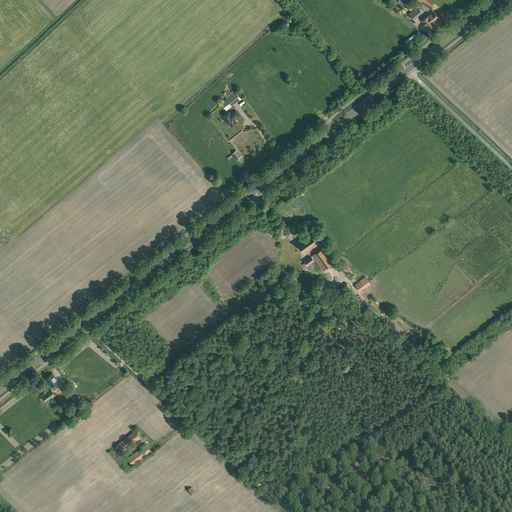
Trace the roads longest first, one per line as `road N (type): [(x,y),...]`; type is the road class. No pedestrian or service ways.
road 1 (tertiary): [(87,321),(407,70)]
road 2 (unclassified): [(511,168),(407,70)]
road 3 (unclassified): [(189,420),(87,321)]
road 4 (track): [(189,420),(291,511)]
